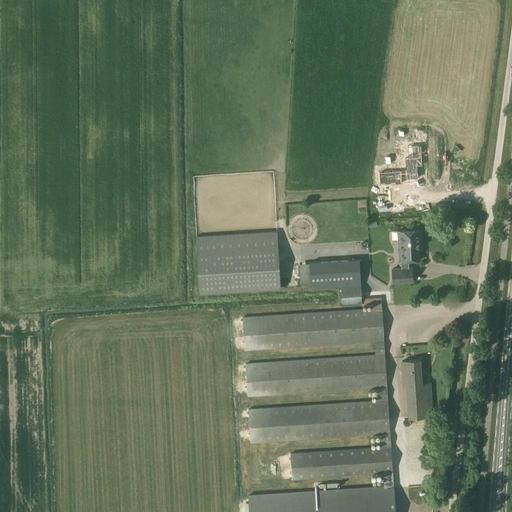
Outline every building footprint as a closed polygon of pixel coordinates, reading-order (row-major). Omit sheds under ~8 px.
[(401,170),(378,172),(379,185),(394,184),(412,183),(411,182),(402,183),(401,176),(406,175),(406,179),(419,178),(418,172),(418,165),(423,165),(420,134),(420,145),(411,145),(404,146),(405,158),(405,159),(406,170),(401,170)] [(392,269),(393,282),(413,281),(412,268),(409,268),(408,260),(419,259),(418,243),(421,243),(420,229),(398,231),(400,261),(401,261),(401,269),(392,269)] [(196,236),(200,291),(281,287),(278,231),(196,236)] [(360,259),(310,262),(311,287),(341,286),(342,305),(374,303),(374,309),(242,317),(244,350),(374,341),(375,355),(245,363),(248,396),(377,388),(378,400),(248,408),(251,443),(380,434),(381,446),(290,453),(292,479),(383,473),(384,487),(248,494),(249,511),(395,511),(393,472),(390,434),(382,298),(362,299),(360,259)] [(407,385),(409,417),(432,416),(430,383),(421,384),(419,360),(402,361),(403,385),(407,385)]
